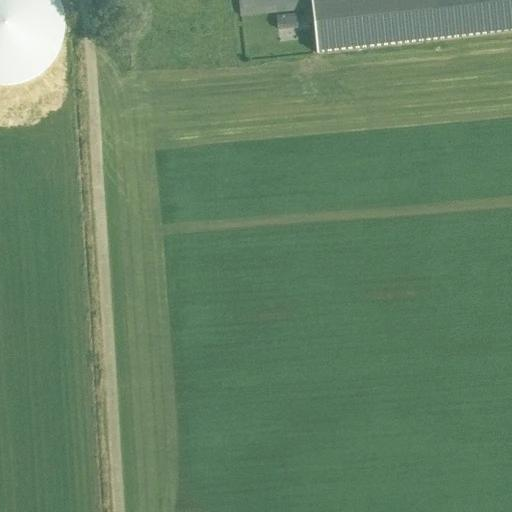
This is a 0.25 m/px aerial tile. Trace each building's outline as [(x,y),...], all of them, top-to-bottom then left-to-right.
[(53,0),(55,27),(77,25),(75,0),(53,0)] [(238,0),(240,17),(305,10),(304,0),(238,0)] [(435,27),(432,0),(310,0),(314,39),(435,27)] [(459,0),(435,0),(440,41),(464,39),(459,0)] [(276,18),(278,32),(297,30),(295,16),(276,18)]
